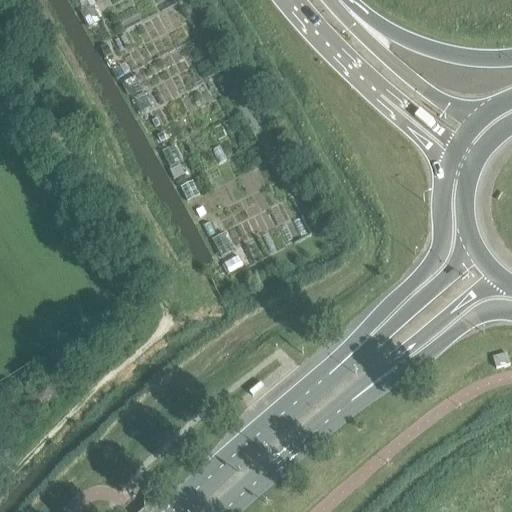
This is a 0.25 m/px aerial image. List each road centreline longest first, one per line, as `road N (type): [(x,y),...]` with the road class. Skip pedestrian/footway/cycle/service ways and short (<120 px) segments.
road 1 (secondary): [(400,305),(172,511)]
road 2 (secondary): [(226,511),(408,357)]
road 3 (secondary): [(485,113),(448,104),(403,72),(329,0)]
road 4 (secondary): [(511,57),(438,51),(339,0)]
road 5 (secondary): [(286,0),(399,111)]
road 6 (secondary): [(448,171),(439,254),(400,305)]
road 7 (secondary): [(408,357),(464,302),(502,278)]
